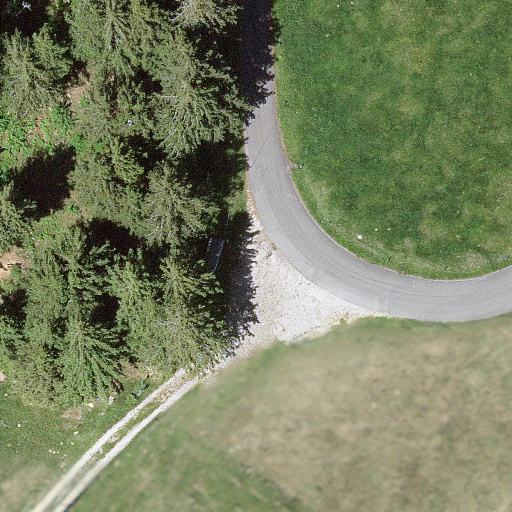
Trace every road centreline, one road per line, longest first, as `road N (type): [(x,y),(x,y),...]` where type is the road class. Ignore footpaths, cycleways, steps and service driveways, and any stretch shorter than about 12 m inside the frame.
road 1 (unclassified): [(251,0),(273,192),(286,222),(321,260)]
road 2 (unclassified): [(321,260),(131,423)]
road 3 (unclassified): [(321,260),(385,291),(426,298),(511,288)]
road 4 (track): [(131,423),(49,511)]
